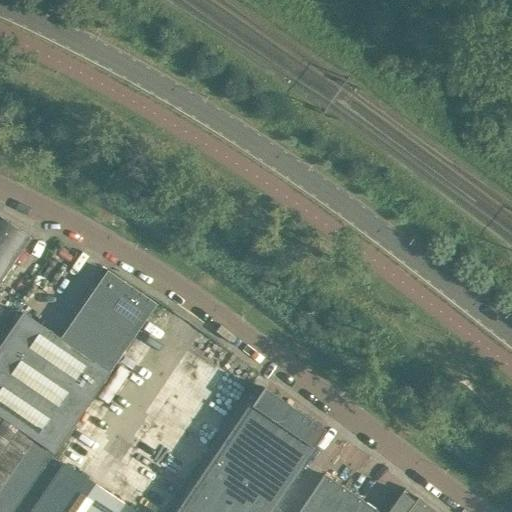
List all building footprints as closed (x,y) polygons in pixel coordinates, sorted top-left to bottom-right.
[(0,282),(30,238),(0,217),(0,313),(3,309),(0,307),(0,282)] [(106,269),(59,338),(23,313),(0,346),(0,413),(55,451),(156,304),(106,269)] [(379,511),(324,474),(298,511),(273,511),(317,448),(314,446),(325,429),(264,388),(253,404),(250,402),(174,511),(379,511)] [(0,511),(12,511),(55,451),(0,413),(0,511)] [(83,418),(76,431),(77,431),(68,448),(87,459),(104,430),(83,418)] [(135,511),(63,463),(29,511),(135,511)] [(436,511),(405,487),(388,511),(436,511)]
